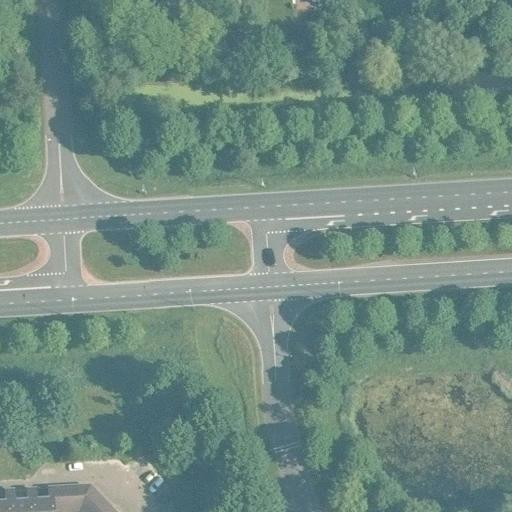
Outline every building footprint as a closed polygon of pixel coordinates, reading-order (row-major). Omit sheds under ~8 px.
[(85,509),(87,511),(97,511),(113,498),(96,480),(83,481),(85,509)] [(54,483),(55,496),(58,496),(59,510),(72,509),(70,482),(54,483)] [(32,484),(33,497),(37,497),(38,511),(59,511),(59,510),(58,496),(55,496),(43,497),(42,483),(32,484)] [(11,485),(11,499),(16,498),(16,511),(38,511),(37,497),(33,497),(22,498),(21,485),(11,485)] [(0,511),(16,511),(16,498),(11,499),(0,499),(0,511)] [(126,511),(113,498),(97,511),(126,511)]
